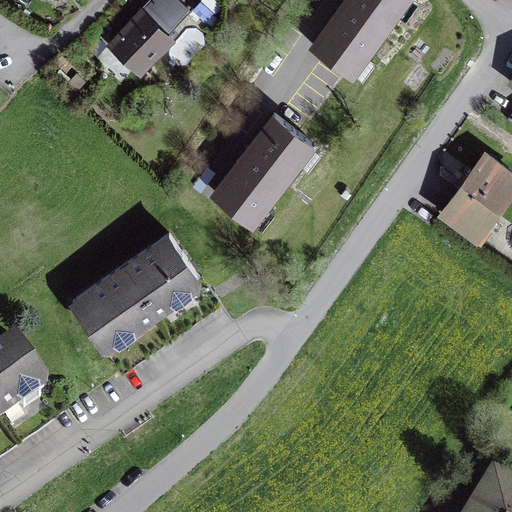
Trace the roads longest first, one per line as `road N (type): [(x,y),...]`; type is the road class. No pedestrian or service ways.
road 1 (residential): [(511,19),(295,330)]
road 2 (residential): [(295,330),(255,325),(0,495)]
road 3 (residential): [(295,330),(251,401),(121,511)]
